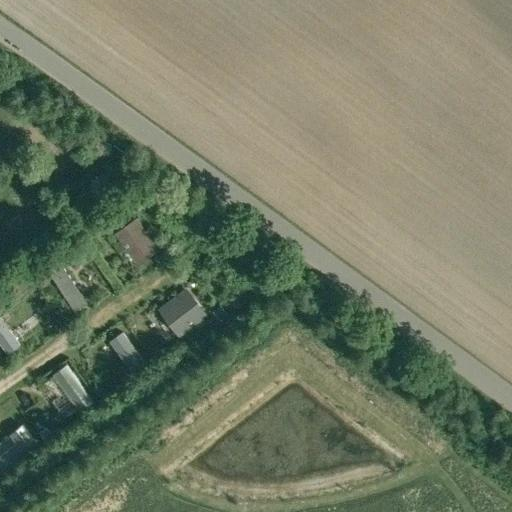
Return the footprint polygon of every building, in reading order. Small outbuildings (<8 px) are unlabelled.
[(157,248),(135,218),(115,232),(137,262),(157,248)] [(86,253),(81,245),(71,253),(76,260),(86,253)] [(49,271),(75,309),(86,302),(60,263),(49,271)] [(13,286),(19,294),(28,287),(23,279),(13,286)] [(161,311),(179,335),(204,316),(186,293),(161,311)] [(213,310),(220,320),(228,314),(220,305),(213,310)] [(0,341),(8,351),(19,343),(0,318),(0,341)] [(146,365),(122,332),(111,340),(134,373),(146,365)] [(91,400),(66,365),(54,374),(79,409),(91,400)] [(92,387),(100,397),(107,392),(99,381),(92,387)] [(39,444),(23,424),(11,434),(17,442),(0,455),(0,463),(5,470),(39,444)] [(39,432),(48,442),(54,437),(45,426),(39,432)]
